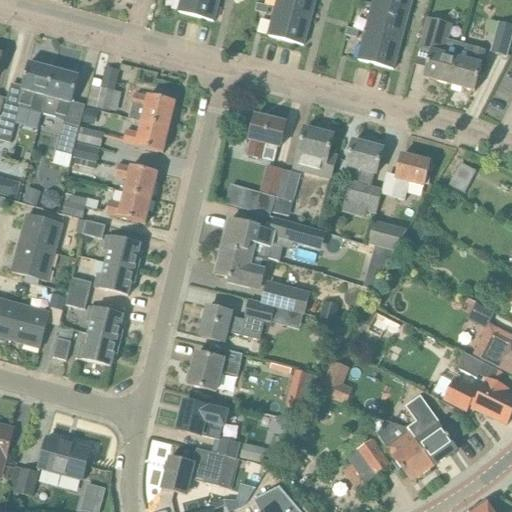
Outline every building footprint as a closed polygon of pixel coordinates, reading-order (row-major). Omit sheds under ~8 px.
[(214,23),(219,0),(181,0),(178,13),(214,23)] [(311,18),(316,0),(277,0),(276,9),(311,18)] [(409,15),(409,14),(412,0),(374,0),(373,5),(409,15)] [(401,42),(409,15),(373,5),(365,33),(401,42)] [(304,47),(311,18),(276,9),(268,37),(304,47)] [(461,45),(446,41),(450,25),(427,19),(420,45),(432,48),(424,79),(450,86),(461,45)] [(508,56),(511,38),(511,26),(499,23),(490,21),(487,35),(496,37),(492,52),(508,56)] [(394,71),(401,42),(365,33),(358,61),(394,71)] [(474,48),(474,49),(461,45),(450,86),(475,93),(480,73),(483,65),(481,65),(485,51),(474,48)] [(20,111),(16,125),(38,131),(43,116),(47,99),(54,71),(29,64),(23,88),(22,92),(23,92),(20,106),(22,106),(21,110),(20,111)] [(47,99),(43,116),(55,119),(56,116),(65,118),(67,119),(71,105),(72,105),(72,104),(75,97),(80,78),(54,71),(47,99)] [(117,113),(123,94),(93,86),(88,107),(111,113),(111,111),(117,113)] [(132,107),(129,119),(142,123),(170,129),(176,104),(148,97),(148,98),(136,95),(132,107)] [(6,106),(0,126),(0,140),(11,144),(16,125),(20,111),(21,110),(6,106)] [(265,145),(280,149),(286,125),(255,118),(250,141),(252,142),(248,157),(261,160),(265,145)] [(126,133),(124,144),(137,147),(137,149),(144,150),(163,155),(170,129),(142,123),(139,136),(126,133)] [(76,142),(80,128),(65,124),(58,152),(73,156),(76,142)] [(106,135),(80,128),(76,142),(102,149),(106,135)] [(295,169),(331,179),(337,158),(329,156),(334,138),(305,130),(299,154),(295,169)] [(377,175),(378,170),(383,151),(353,143),(348,162),(347,168),(361,172),(358,186),(350,184),(346,199),(370,206),(368,213),(376,215),(383,192),(371,189),(375,175),(377,175)] [(74,158),(97,164),(101,150),(77,144),(74,158)] [(430,163),(403,156),(392,198),(403,201),(407,183),(424,188),(430,163)] [(96,165),(75,159),(73,166),(95,171),(96,165)] [(159,175),(139,170),(131,168),(131,169),(118,166),(115,178),(128,181),(125,194),(152,200),(159,175)] [(277,197),(284,170),(268,166),(260,193),(277,197)] [(294,202),(301,175),(284,170),(277,197),(294,202)] [(468,188),(453,181),(449,187),(465,195),(468,188)] [(146,226),(152,200),(125,194),(122,207),(109,204),(106,215),(119,218),(118,219),(127,221),(146,226)] [(83,221),(88,201),(68,196),(63,216),(83,221)] [(62,226),(47,222),(27,217),(20,245),(55,255),(62,226)] [(229,222),(223,249),(268,260),(274,238),(317,250),(321,234),(326,236),(327,235),(275,220),(272,233),(229,222)] [(407,231),(374,222),(368,246),(375,248),(394,253),(407,231)] [(83,236),(103,240),(106,227),(86,223),(83,236)] [(433,236),(418,229),(408,247),(423,255),(433,236)] [(141,246),(108,237),(104,252),(109,254),(106,265),(138,273),(141,260),(138,259),(141,246)] [(47,283),(55,255),(20,245),(12,273),(31,279),(39,281),(47,283)] [(375,248),(364,288),(373,291),(394,253),(375,248)] [(268,260),(223,249),(216,276),(229,280),(228,284),(251,290),(252,285),(262,287),(268,260)] [(138,273),(106,265),(103,276),(98,275),(95,290),(128,298),(132,285),(135,285),(138,273)] [(27,277),(25,284),(37,287),(39,281),(31,279),(27,277)] [(89,298),(92,284),(73,279),(69,293),(89,298)] [(311,294),(267,283),(261,306),(305,317),(311,294)] [(85,311),(89,298),(69,293),(66,306),(85,311)] [(0,339),(11,343),(21,307),(0,301),(0,339)] [(272,325),(276,311),(247,303),(243,321),(230,317),(231,314),(208,309),(201,338),(223,344),(226,333),(261,341),(265,323),(272,325)] [(468,321),(487,331),(496,313),(477,304),(468,321)] [(49,315),(21,307),(11,343),(40,350),(49,315)] [(403,326),(367,307),(356,328),(382,342),(387,334),(396,339),(403,326)] [(124,317),(90,308),(87,322),(90,323),(88,335),(121,344),(124,331),(120,330),(124,317)] [(121,344),(88,335),(85,346),(81,345),(77,360),(111,369),(114,355),(118,356),(121,344)] [(511,344),(511,346),(493,337),(483,356),(478,353),(476,358),(511,376),(511,344)] [(71,344),(58,340),(53,360),(66,363),(71,344)] [(197,355),(189,386),(208,391),(216,393),(221,374),(237,378),(242,379),(244,368),(240,367),(243,356),(211,349),(209,358),(197,355)] [(485,367),(465,357),(458,370),(478,380),(485,367)] [(305,375),(292,422),(296,424),(318,379),(305,375)] [(481,394),(455,381),(444,402),(467,414),(470,408),(507,427),(511,416),(511,398),(505,395),(507,391),(488,381),(481,394)] [(458,451),(446,435),(421,400),(409,409),(427,436),(418,443),(417,443),(435,467),(458,451)] [(227,413),(185,403),(178,432),(215,441),(212,454),(237,460),(241,445),(221,440),(227,413)] [(460,412),(450,419),(463,437),(473,430),(460,412)] [(401,428),(385,423),(378,437),(387,449),(412,484),(435,467),(417,443),(418,443),(411,432),(410,433),(407,429),(401,428)] [(0,480),(8,450),(14,431),(0,427),(0,480)] [(39,469),(83,481),(91,452),(47,440),(39,469)] [(371,442),(358,452),(377,478),(390,469),(371,442)] [(239,457),(258,462),(262,449),(243,444),(239,457)] [(194,466),(171,460),(163,491),(182,496),(186,497),(190,481),(205,485),(208,471),(210,472),(214,455),(211,455),(212,454),(197,451),(194,466)] [(358,452),(348,460),(366,486),(377,478),(358,452)] [(218,456),(211,486),(234,492),(241,460),(237,460),(212,454),(211,455),(214,455),(218,456)] [(34,498),(40,475),(22,470),(16,494),(34,498)] [(83,511),(99,511),(105,491),(88,487),(81,511),(83,511)] [(262,511),(300,511),(287,494),(260,506),(262,511)] [(225,507),(223,502),(223,501),(212,506),(215,511),(225,507)] [(236,503),(223,502),(225,507),(227,511),(234,511),(240,510),(236,503)]
